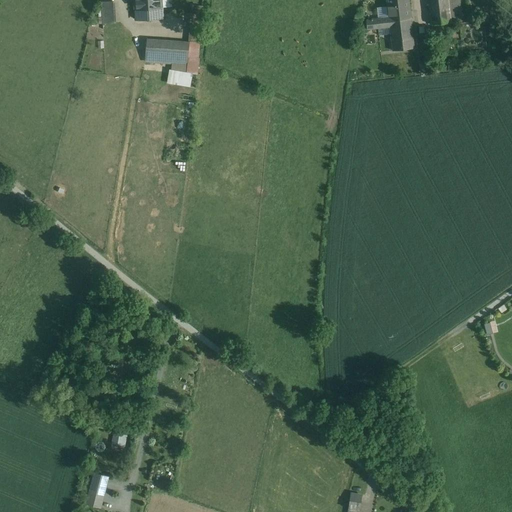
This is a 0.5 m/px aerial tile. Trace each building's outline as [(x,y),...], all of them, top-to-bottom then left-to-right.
[(134,0),(136,19),(163,18),(161,0),(134,0)] [(386,0),(392,51),(414,49),(408,0),(386,0)] [(461,0),(430,0),(434,23),(463,19),(461,0)] [(105,23),(117,22),(116,1),(104,1),(105,23)] [(204,41),(205,5),(194,5),(193,40),(204,41)] [(171,84),(195,86),(196,73),(201,73),(204,42),(150,38),(148,61),(173,63),(171,84)] [(122,441),(122,434),(113,435),(114,442),(122,441)] [(87,504),(102,508),(110,477),(95,473),(87,504)] [(362,493),(352,492),(351,508),(361,509),(362,493)]
